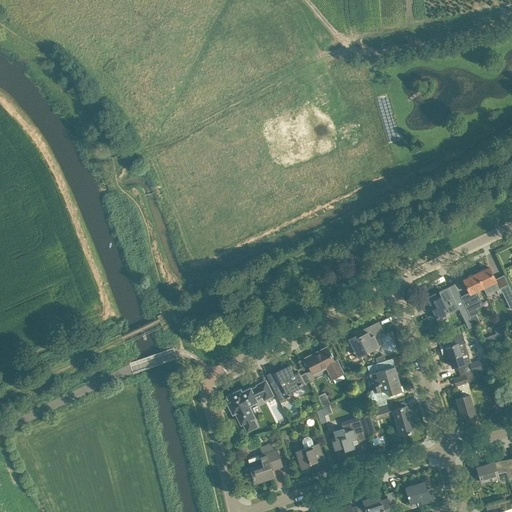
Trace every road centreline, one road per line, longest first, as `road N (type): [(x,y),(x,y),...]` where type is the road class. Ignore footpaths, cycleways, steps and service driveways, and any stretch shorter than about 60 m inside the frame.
road 1 (residential): [(232,511),(203,387),(209,361),(236,362),(386,287)]
road 2 (track): [(307,0),(361,52),(511,22)]
road 3 (residential): [(245,511),(444,448)]
road 4 (residential): [(444,448),(386,287)]
road 5 (residential): [(386,287),(511,226)]
